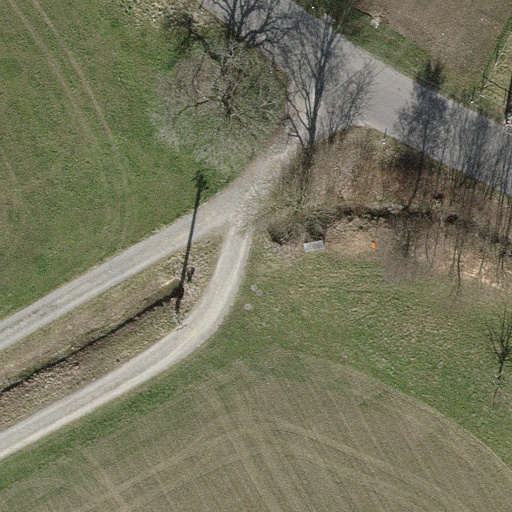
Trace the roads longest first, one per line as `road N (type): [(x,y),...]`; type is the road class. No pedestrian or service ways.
road 1 (track): [(365,92),(240,216),(0,351)]
road 2 (track): [(240,216),(231,280),(197,340),(0,452)]
road 3 (tertiary): [(242,0),(365,92),(511,163)]
